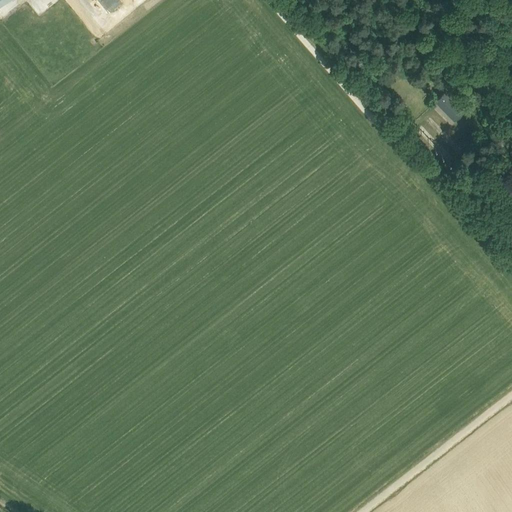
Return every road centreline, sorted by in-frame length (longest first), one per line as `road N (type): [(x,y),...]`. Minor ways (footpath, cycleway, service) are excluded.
road 1 (track): [(404,141),(386,140),(266,0)]
road 2 (unclassified): [(361,511),(511,394)]
road 3 (track): [(511,262),(387,121)]
road 4 (track): [(387,121),(277,0)]
